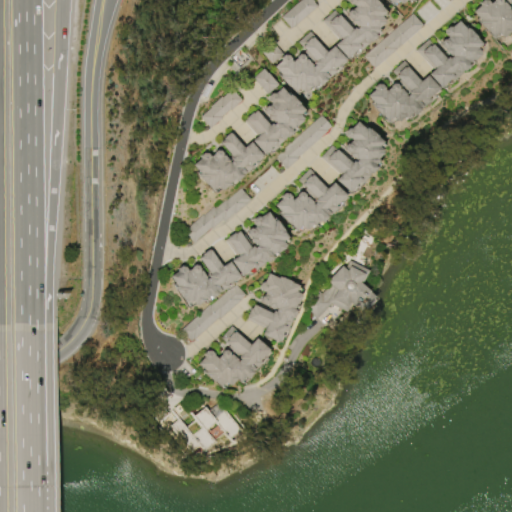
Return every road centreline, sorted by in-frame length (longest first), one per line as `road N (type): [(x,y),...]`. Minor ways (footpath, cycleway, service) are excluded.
road 1 (residential): [(167,356),(151,340),(149,304),(191,96),(220,54),(280,0)]
road 2 (motorway): [(28,324),(53,187),(61,0)]
road 3 (motorway): [(28,324),(25,0)]
road 4 (tertiary): [(94,59),(92,297),(85,322)]
road 5 (residential): [(337,125),(212,238),(195,250),(157,253)]
road 6 (motorway): [(29,511),(28,324)]
